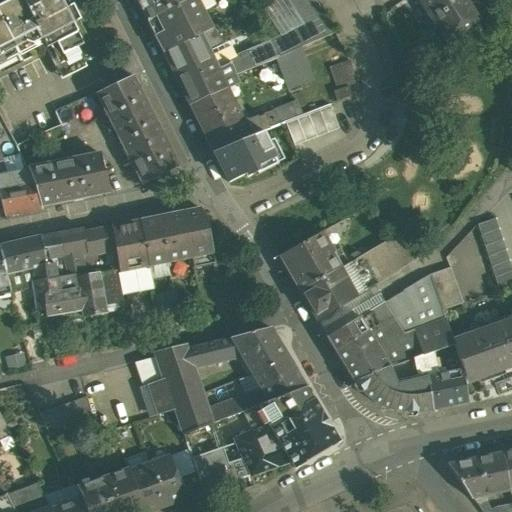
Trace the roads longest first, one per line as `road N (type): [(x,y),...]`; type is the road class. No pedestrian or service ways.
road 1 (residential): [(229,217),(368,147),(385,108),(336,0)]
road 2 (residential): [(388,450),(346,415),(229,217)]
road 3 (residential): [(229,217),(109,0)]
road 4 (tertiary): [(388,450),(266,511)]
road 5 (tertiary): [(511,425),(388,450)]
